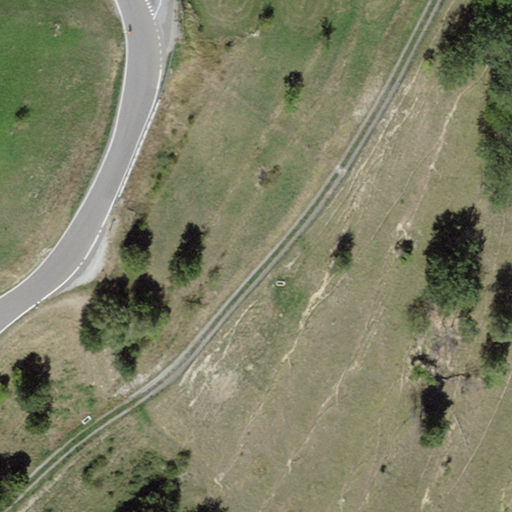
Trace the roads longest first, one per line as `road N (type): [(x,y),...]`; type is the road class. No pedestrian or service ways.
road 1 (track): [(437,0),(301,226),(167,379),(96,424),(0,511)]
road 2 (secondary): [(0,313),(54,269),(87,225),(138,93),(138,27)]
